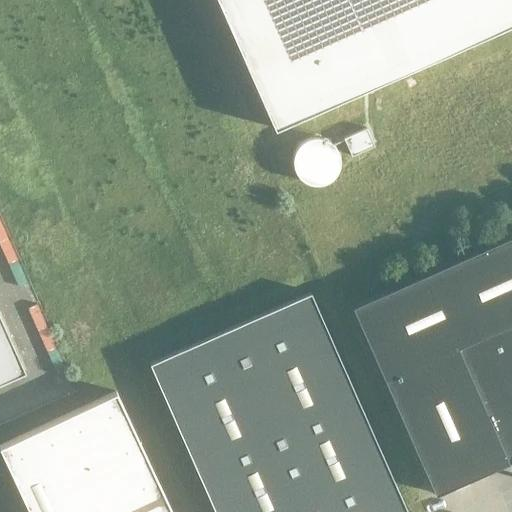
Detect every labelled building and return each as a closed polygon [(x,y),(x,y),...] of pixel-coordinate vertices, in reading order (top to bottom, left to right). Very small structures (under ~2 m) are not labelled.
[(9,0),(84,168),(73,173),(90,213),(103,207),(103,206),(114,201),(124,182),(139,190),(149,171),(164,179),(175,160),(189,168),(213,157),(143,0),(9,0)] [(511,0),(217,0),(274,128),(511,22),(511,0)] [(511,233),(351,305),(511,371),(511,233)] [(407,511),(310,291),(149,362),(215,511),(407,511)] [(511,371),(351,305),(434,493),(508,461),(511,462),(511,371)] [(0,313),(0,380),(25,369),(0,313)] [(172,511),(115,391),(0,444),(0,449),(29,511),(172,511)]
